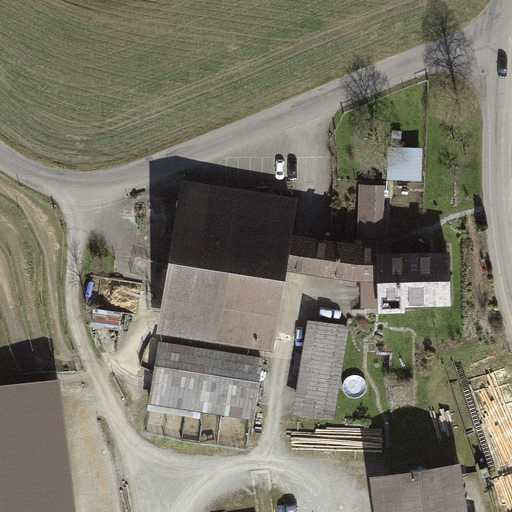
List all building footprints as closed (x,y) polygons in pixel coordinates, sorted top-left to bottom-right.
[(417,134),(402,131),(401,145),(416,145),(417,134)] [(390,178),(422,179),(423,147),(391,146),(390,178)] [(180,180),(155,331),(274,351),(286,267),(353,277),(361,277),(361,305),(378,305),(378,309),(405,308),(405,302),(452,301),(450,251),(450,248),(392,249),(392,242),(358,241),(291,229),(296,197),(180,180)] [(385,184),(359,183),(358,236),(384,237),(385,184)] [(345,324),(308,318),(292,412),(334,419),(349,328),(345,324)] [(158,340),(148,403),(255,419),(265,356),(158,340)] [(78,511),(61,374),(0,381),(0,511),(78,511)] [(469,511),(462,460),(375,473),(370,474),(375,511),(469,511)]
